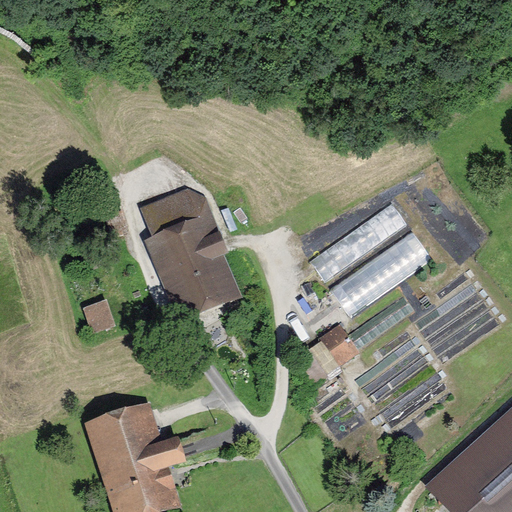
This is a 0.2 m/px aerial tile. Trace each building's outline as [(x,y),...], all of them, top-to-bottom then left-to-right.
[(228,295),(213,259),(227,253),(205,201),(189,195),(144,214),(186,313),(228,295)] [(309,260),(325,284),(410,225),(394,201),(309,260)] [(107,217),(114,238),(129,233),(122,212),(107,217)] [(351,320),(434,260),(414,232),(330,292),(351,320)] [(404,296),(347,337),(341,329),(325,341),(341,363),(414,310),(404,296)] [(86,313),(92,332),(112,325),(105,306),(86,313)] [(314,387),(326,378),(308,353),(297,362),(314,387)] [(151,452),(138,413),(86,431),(112,511),(144,511),(168,504),(156,470),(179,462),(174,445),(151,452)] [(454,511),(511,511),(511,423),(437,493),(454,511)]
